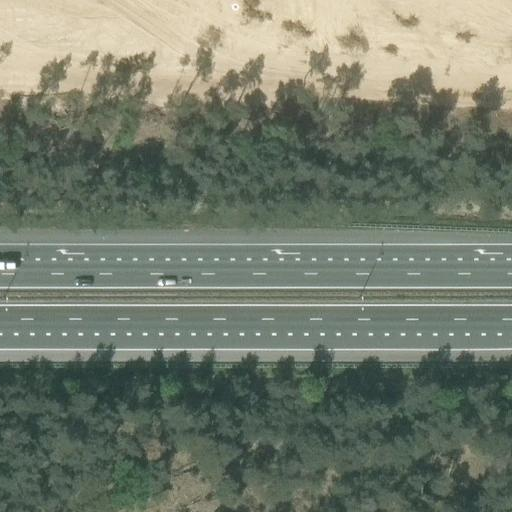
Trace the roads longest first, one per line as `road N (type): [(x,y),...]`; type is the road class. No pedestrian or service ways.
road 1 (track): [(511,91),(0,89)]
road 2 (motorway): [(0,321),(511,320)]
road 3 (motorway): [(511,273),(0,273)]
